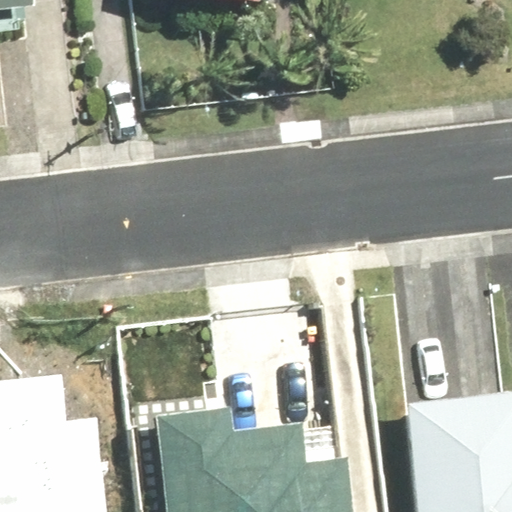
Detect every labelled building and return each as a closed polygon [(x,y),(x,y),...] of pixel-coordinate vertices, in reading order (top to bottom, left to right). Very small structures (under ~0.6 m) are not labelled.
[(0,0),(0,33),(30,31),(27,0),(0,0)] [(244,0),(124,0),(123,21),(241,32),(244,0)] [(511,511),(511,414),(383,423),(389,511),(511,511)] [(321,511),(316,418),(141,427),(145,511),(321,511)] [(0,432),(0,511),(42,511),(31,428),(0,432)]
